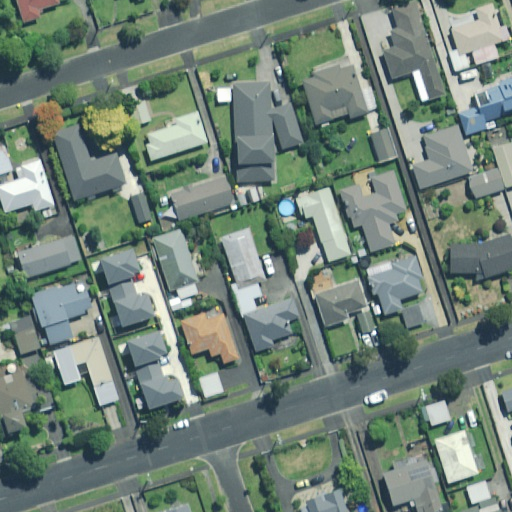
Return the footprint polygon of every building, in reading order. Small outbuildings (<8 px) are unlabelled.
[(59,5),(57,0),(14,0),(22,24),(40,19),(37,12),(59,5)] [(422,16),(417,2),(399,8),(401,13),(392,16),(397,29),(389,32),(394,48),(382,52),(391,80),(411,74),(421,104),(445,96),(418,17),(422,16)] [(454,72),(461,70),(464,82),(478,78),(475,66),(497,59),(493,45),(508,41),(505,27),(499,28),(493,5),(475,10),(478,22),(471,24),(470,19),(449,25),(455,43),(457,51),(449,54),(454,72)] [(360,94),(350,62),(312,74),(313,78),(301,82),(315,126),(347,115),(349,120),(376,111),(369,91),(360,94)] [(511,112),(511,82),(472,96),(477,109),(458,115),(465,137),(495,127),(493,119),(511,112)] [(273,128),(279,150),(305,146),(292,107),(271,107),(270,83),(232,84),(235,165),(235,186),(274,185),(273,164),(272,128),(273,128)] [(229,90),(216,90),(217,103),(229,103),(229,90)] [(152,122),(145,100),(123,107),(130,128),(152,122)] [(175,127),(146,136),(149,144),(145,145),(150,162),(206,144),(197,113),(173,121),(175,127)] [(90,162),(78,124),(51,132),(73,202),(125,186),(115,154),(90,162)] [(471,174),(457,127),(422,138),(429,161),(412,167),(419,190),(471,174)] [(397,159),(387,130),(369,136),(379,164),(397,159)] [(498,169),(504,190),(511,187),(511,146),(507,132),(488,138),(498,169)] [(0,175),(11,172),(3,148),(0,148),(0,175)] [(52,206),(39,162),(15,169),(18,181),(0,186),(0,199),(4,213),(31,205),(33,212),(52,206)] [(504,190),(498,169),(467,179),(473,200),(504,190)] [(353,186),(339,191),(353,230),(360,228),(370,254),(396,246),(389,226),(399,223),(396,216),(406,212),(392,172),(371,179),(376,193),(364,197),(361,190),(355,192),(353,186)] [(208,220),(206,213),(214,211),(215,215),(234,210),(225,177),(170,193),(177,221),(197,216),(199,223),(208,220)] [(352,255),(329,189),(294,201),(301,221),(311,217),(327,264),(352,255)] [(144,196),(131,200),(138,225),(151,221),(144,196)] [(262,276),(248,230),(220,239),(235,284),(262,276)] [(180,300),(197,295),(194,287),(198,285),(180,231),(151,240),(169,295),(177,292),(180,300)] [(80,262),(73,237),(16,255),(24,280),(80,262)] [(511,270),(511,248),(508,237),(479,246),(449,248),(450,275),(472,275),(475,282),(511,270)] [(422,281),(415,258),(389,266),(391,271),(367,278),(373,296),(377,295),(384,317),(401,311),(397,301),(421,294),(417,282),(422,281)] [(92,312),(83,281),(31,296),(40,329),(43,328),(48,346),(72,339),(67,320),(92,312)] [(346,315),(354,313),(361,335),(376,331),(369,308),(366,309),(358,282),(314,296),(324,328),(348,321),(346,315)] [(147,290),(157,321),(171,316),(170,313),(179,310),(176,299),(167,302),(162,285),(147,290)] [(294,299),(256,313),(242,317),(255,354),(271,348),(272,351),(289,345),(282,324),(300,318),(294,299)] [(418,307),(415,308),(395,314),(397,320),(402,318),(406,330),(423,324),(418,307)] [(223,314),(206,320),(204,315),(179,323),(190,356),(207,351),(210,358),(219,356),(222,366),(238,360),(223,314)] [(39,350),(29,317),(1,325),(4,335),(12,332),(19,356),(39,350)] [(145,334),(141,321),(121,327),(142,391),(161,385),(157,373),(174,368),(161,329),(145,334)] [(118,401),(97,339),(53,353),(63,386),(80,381),(78,376),(88,373),(99,407),(118,401)] [(0,421),(2,421),(5,435),(24,431),(21,416),(32,413),(24,374),(6,378),(0,379),(0,421)] [(222,393),(216,374),(198,380),(204,399),(222,393)] [(511,391),(501,395),(509,421),(511,420),(511,391)] [(52,410),(49,393),(38,396),(41,412),(52,410)] [(450,421),(444,402),(425,408),(431,427),(450,421)] [(477,475),(464,432),(434,441),(447,484),(477,475)] [(438,511),(442,511),(428,461),(382,475),(392,507),(413,501),(416,511),(438,511)] [(489,499),(484,483),(466,488),(471,505),(489,499)] [(346,511),(339,491),(297,504),(299,511),(346,511)]
